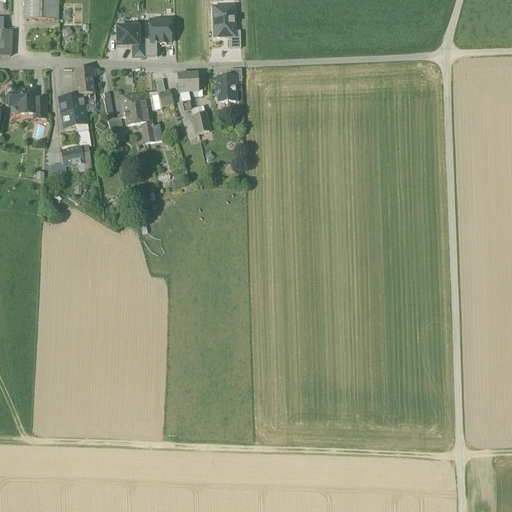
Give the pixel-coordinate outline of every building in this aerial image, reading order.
[(25,0),(25,21),(58,21),(57,0),(25,0)] [(213,11),(214,39),(229,38),(234,38),(234,34),(233,9),(221,9),(221,11),(213,11)] [(150,41),(150,45),(156,44),(159,44),(159,46),(166,46),(166,44),(170,44),(170,22),(149,23),(150,41)] [(117,48),(132,48),(138,47),(138,41),(138,28),(132,29),(132,27),(122,27),(122,29),(117,29),(117,48)] [(72,34),(69,29),(61,34),(65,39),(72,34)] [(3,32),(0,31),(0,58),(10,58),(10,52),(11,33),(3,32)] [(240,34),(234,34),(234,38),(229,38),(229,50),(240,50),(240,34)] [(138,47),(132,48),(133,59),(145,59),(144,41),(138,41),(138,47)] [(150,41),(144,41),(145,59),(157,59),(156,44),(150,45),(150,41)] [(76,77),(77,92),(79,92),(80,97),(82,96),(94,95),(92,80),(95,80),(94,71),(81,71),(81,76),(76,77)] [(234,79),(235,83),(241,83),(241,71),(229,71),(229,79),(234,79)] [(197,76),(198,92),(202,92),(205,92),(204,75),(203,75),(197,76)] [(191,112),(189,103),(188,99),(190,99),(192,96),(193,95),(198,95),(198,92),(197,76),(176,77),(178,96),(179,102),(179,104),(180,104),(183,114),(191,112)] [(225,104),(227,105),(229,103),(236,103),(235,94),(235,83),(234,79),(229,79),(217,80),(218,92),(214,92),(214,98),(218,98),(218,104),(225,104)] [(156,86),(158,95),(166,94),(163,84),(156,86)] [(34,101),(34,98),(30,98),(27,95),(27,91),(14,92),(12,89),(9,90),(7,92),(7,95),(9,97),(9,98),(5,98),(5,107),(7,109),(11,108),(17,108),(18,115),(18,116),(34,115),(34,101)] [(166,94),(158,95),(162,108),(172,106),(169,93),(166,94)] [(94,95),(82,96),(85,114),(93,113),(95,109),(94,103),(95,103),(94,95)] [(155,111),(162,108),(158,95),(147,96),(151,113),(155,111)] [(59,101),(61,116),(78,113),(78,115),(85,114),(82,96),(80,97),(78,97),(59,101)] [(147,96),(133,98),(135,112),(135,115),(149,113),(151,113),(147,96)] [(121,99),(124,116),(135,112),(133,98),(121,99)] [(34,115),(34,121),(46,120),(45,101),(34,101),(34,115)] [(112,116),(110,103),(104,105),(105,109),(106,117),(112,116)] [(191,112),(192,118),(205,115),(204,109),(191,112)] [(135,115),(135,112),(124,116),(126,129),(141,126),(142,129),(152,128),(149,113),(135,115)] [(86,126),(85,114),(78,115),(78,113),(61,116),(64,131),(74,129),(86,126)] [(209,134),(207,123),(205,115),(192,118),(194,126),(196,136),(209,134)] [(107,122),(111,136),(123,134),(120,120),(107,122)] [(74,129),(76,136),(88,133),(86,126),(74,129)] [(142,129),(143,137),(150,136),(152,145),(154,144),(162,143),(159,126),(152,128),(142,129)] [(76,136),(78,144),(89,142),(88,133),(76,136)] [(144,146),(152,145),(150,136),(143,137),(142,137),(144,146)] [(81,150),(81,151),(87,150),(91,149),(89,142),(78,144),(79,150),(81,150)] [(64,153),(67,168),(78,165),(83,165),(83,164),(81,151),(81,150),(79,150),(64,153)] [(81,151),(83,164),(90,163),(87,150),(81,151)] [(91,172),(90,163),(83,164),(83,165),(85,173),(91,172)] [(61,169),(62,177),(69,176),(80,174),(78,165),(67,168),(61,169)] [(189,181),(186,172),(174,176),(175,180),(182,178),(183,183),(189,181)] [(44,181),(44,173),(36,173),(36,181),(44,181)] [(176,181),(169,183),(171,192),(178,190),(176,181)]
